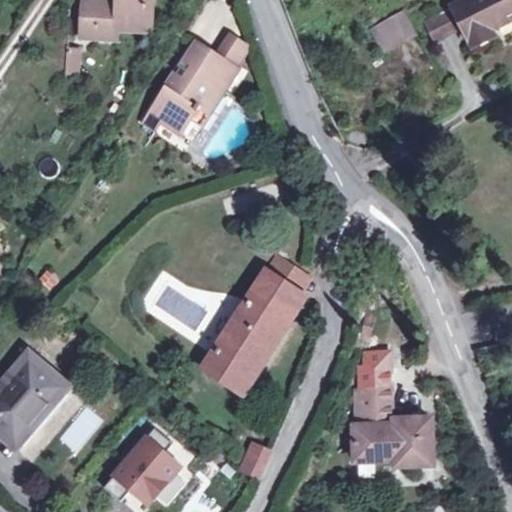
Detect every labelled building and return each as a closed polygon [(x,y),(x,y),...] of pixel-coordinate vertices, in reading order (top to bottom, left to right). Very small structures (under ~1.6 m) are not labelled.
[(118,0),(119,2),(83,0),(81,37),(116,40),(117,29),(151,31),(153,0),(118,0)] [(511,0),(466,0),(452,8),(473,48),(492,38),(489,32),(511,20),(511,0)] [(417,37),(403,11),(386,20),(400,47),(417,37)] [(400,47),(386,20),(383,16),(373,21),(376,26),(373,28),(386,54),(400,47)] [(67,71),(68,55),(69,37),(55,36),(53,80),(67,81),(67,71)] [(229,37),(216,57),(238,71),(251,51),(229,37)] [(196,110),(207,117),(238,71),(216,57),(197,44),(145,124),(156,131),(162,122),(181,134),(190,120),(196,110)] [(78,55),(68,55),(67,71),(77,72),(78,55)] [(196,110),(190,120),(200,127),(207,117),(196,110)] [(278,259),(268,274),(299,296),(309,281),(278,259)] [(299,296),(268,274),(204,370),(240,393),(303,298),(299,296)] [(43,347),(32,359),(47,372),(58,359),(43,347)] [(47,372),(32,359),(30,358),(0,392),(0,433),(17,448),(67,389),(47,372)] [(360,376),(361,391),(390,390),(390,375),(360,376)] [(391,423),(390,390),(361,391),(362,427),(354,427),(355,462),(395,461),(395,468),(431,466),(430,421),(391,423)] [(140,511),(178,468),(163,456),(172,445),(154,430),(103,489),(121,505),(129,511),(140,511)] [(255,447),(241,473),(258,481),(270,454),(255,447)]
